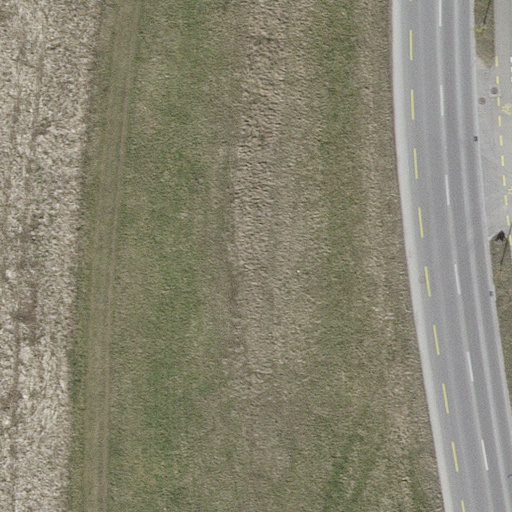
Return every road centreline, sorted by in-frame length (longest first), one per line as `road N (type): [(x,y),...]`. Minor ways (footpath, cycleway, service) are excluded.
road 1 (tertiary): [(440,0),(445,135),(501,511)]
road 2 (track): [(150,0),(126,159),(120,511)]
